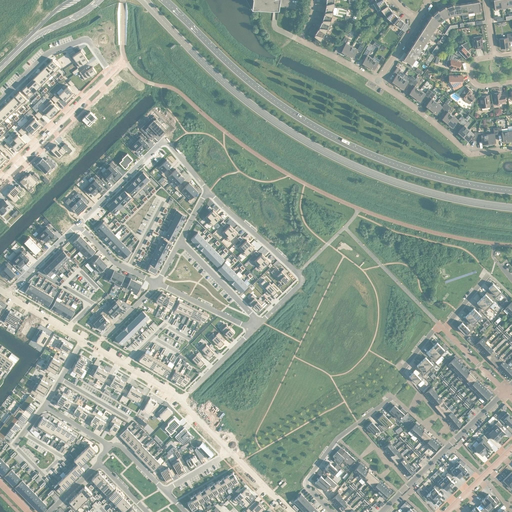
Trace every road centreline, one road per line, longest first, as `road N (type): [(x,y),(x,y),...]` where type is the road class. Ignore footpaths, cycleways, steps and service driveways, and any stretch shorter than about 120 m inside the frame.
road 1 (secondary): [(152,9),(249,103),(335,156),(424,190),(511,207)]
road 2 (secondary): [(511,189),(401,165),(305,120),(174,8)]
road 3 (residential): [(0,177),(107,72),(86,40),(51,49),(0,98)]
road 4 (residential): [(502,390),(377,511)]
road 5 (residential): [(392,395),(336,436),(305,478),(331,511)]
road 6 (residential): [(511,146),(462,148),(379,81)]
road 7 (residential): [(379,81),(299,38),(311,0)]
road 8 (residential): [(206,189),(300,278)]
